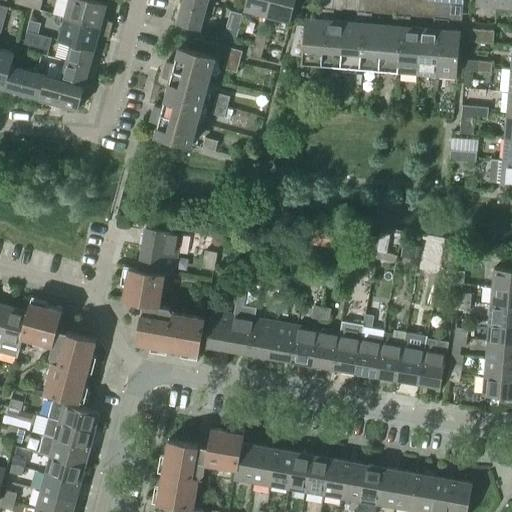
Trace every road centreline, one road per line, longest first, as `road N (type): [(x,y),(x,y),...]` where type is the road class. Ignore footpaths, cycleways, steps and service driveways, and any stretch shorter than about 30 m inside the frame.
road 1 (residential): [(145,376),(159,371),(438,422),(511,427)]
road 2 (residential): [(0,124),(97,129),(137,0)]
road 3 (residential): [(101,511),(135,386),(145,376)]
